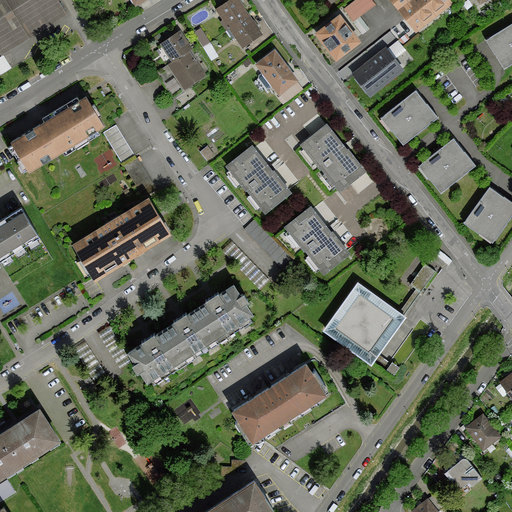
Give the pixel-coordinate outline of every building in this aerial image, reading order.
[(0,0),(0,51),(2,54),(66,15),(57,0),(0,0)] [(238,0),(228,0),(215,9),(242,47),(262,34),(248,14),(238,0)] [(389,0),(399,11),(411,0),(389,0)] [(411,0),(399,11),(416,32),(452,2),(450,0),(411,0)] [(339,14),(314,33),(336,61),(360,42),(339,14)] [(360,16),(353,21),(362,34),(370,29),(360,16)] [(511,24),(487,41),(495,54),(511,43),(511,24)] [(191,48),(180,30),(160,43),(166,51),(160,55),(167,66),(156,72),(172,96),(205,75),(188,50),(191,48)] [(511,43),(495,54),(504,68),(511,62),(511,43)] [(274,50),(255,64),(280,95),(277,97),(283,104),(302,89),(296,81),(298,80),(274,50)] [(386,50),(354,75),(369,94),(401,69),(386,50)] [(415,90),(382,118),(393,130),(425,103),(415,90)] [(85,96),(45,120),(63,150),(104,126),(85,96)] [(436,116),(425,103),(393,130),(404,143),(436,116)] [(29,171),(63,150),(45,120),(11,141),(29,171)] [(103,132),(145,199),(149,196),(157,191),(116,124),(103,132)] [(326,125),(301,145),(320,169),(322,168),(340,190),(366,170),(346,146),(345,147),(326,125)] [(452,138),(419,165),(430,179),(463,151),(452,138)] [(252,145),(226,165),(245,190),(248,189),(265,211),(291,191),(274,169),(271,171),(252,145)] [(463,151),(430,179),(440,191),(474,164),(463,151)] [(489,187),(464,223),(478,233),(503,196),(489,187)] [(145,199),(72,243),(93,277),(94,278),(118,263),(119,265),(127,261),(171,233),(149,196),(145,199)] [(511,212),(511,202),(503,196),(478,233),(492,242),(511,212)] [(310,206),(285,226),(303,250),(305,249),(324,273),(350,253),(332,230),(330,232),(310,206)] [(21,207),(0,220),(0,255),(2,259),(39,236),(21,207)] [(295,261),(254,219),(244,229),(283,268),(286,271),(295,261)] [(425,264),(411,283),(420,289),(434,270),(425,264)] [(406,316),(357,281),(322,330),(371,365),(406,316)] [(207,301),(196,308),(216,337),(251,314),(244,303),(248,301),(243,294),(239,296),(232,284),(219,293),(218,292),(212,295),(206,299),(207,301)] [(175,322),(164,329),(183,358),(216,337),(196,308),(187,314),(186,313),(174,320),(175,322)] [(143,342),(128,352),(135,363),(133,364),(138,372),(140,371),(147,381),(183,358),(164,329),(155,334),(154,333),(149,336),(142,341),(143,342)] [(306,362),(232,410),(238,419),(236,421),(244,433),(246,431),(252,441),(326,393),(319,383),(322,381),(315,370),(312,372),(306,362)] [(511,371),(499,381),(511,397),(511,371)] [(18,420),(1,431),(21,463),(60,439),(39,406),(18,420)] [(482,413),(465,427),(483,450),(500,436),(482,413)] [(0,431),(0,476),(21,463),(1,431),(0,431)] [(461,458),(445,470),(454,483),(457,481),(461,486),(469,481),(472,485),(482,477),(469,459),(461,458)] [(179,501),(167,500),(166,502),(151,511),(171,511),(169,508),(183,508),(183,501),(193,501),(193,494),(203,494),(203,487),(214,487),(214,481),(224,481),(224,474),(235,474),(235,466),(245,467),(246,459),(231,459),(231,466),(220,466),(220,473),(210,472),(209,480),(200,479),(200,487),(189,487),(189,494),(179,493),(179,501)] [(0,501),(15,492),(7,479),(0,483),(0,501)] [(253,479),(201,511),(273,511),(274,511),(253,479)] [(437,511),(427,498),(411,510),(412,511),(437,511)]
